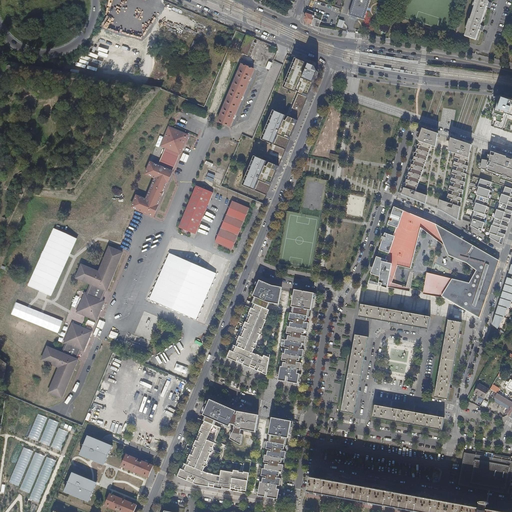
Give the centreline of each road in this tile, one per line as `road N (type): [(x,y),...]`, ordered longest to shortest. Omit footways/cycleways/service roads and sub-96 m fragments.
road 1 (residential): [(459,408),(418,401),(425,348),(418,337),(380,336),(369,387)]
road 2 (residential): [(249,264),(324,86)]
road 3 (primary): [(334,62),(511,90)]
road 4 (primary): [(511,73),(339,42)]
road 5 (residential): [(460,405),(504,256)]
road 6 (residential): [(308,423),(328,315),(343,291)]
road 7 (motorway): [(96,0),(89,29),(61,51),(27,51),(0,26)]
road 8 (residential): [(385,200),(504,256)]
road 9 (residential): [(152,494),(201,378)]
road 10 (residential): [(201,378),(249,264)]
